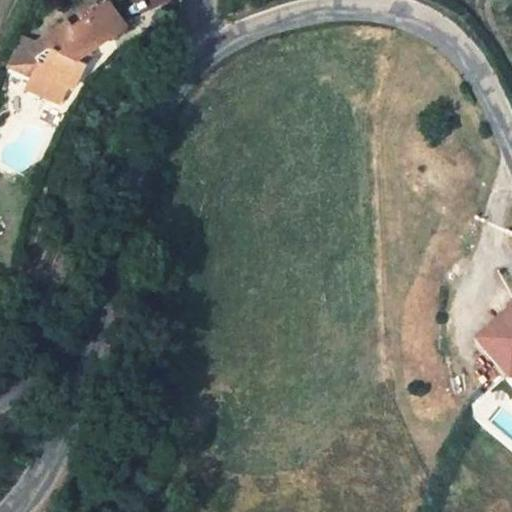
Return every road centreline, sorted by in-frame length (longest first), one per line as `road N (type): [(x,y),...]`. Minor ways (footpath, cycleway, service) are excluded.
road 1 (tertiary): [(196,58),(169,93),(50,468),(17,511)]
road 2 (tertiary): [(511,142),(467,59),(414,19),(319,8),(250,27),(196,58)]
